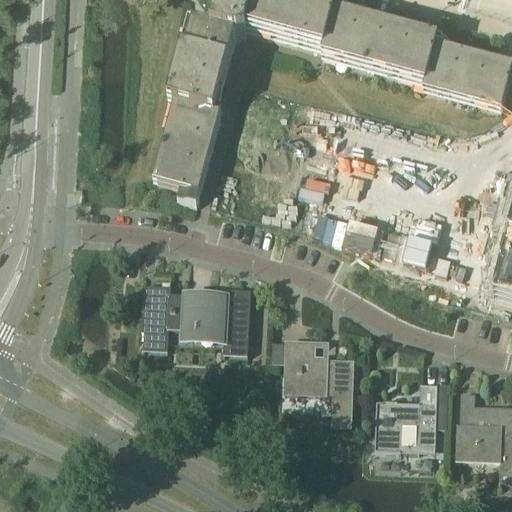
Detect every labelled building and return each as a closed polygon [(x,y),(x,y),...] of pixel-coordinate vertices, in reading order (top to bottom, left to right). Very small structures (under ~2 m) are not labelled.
[(247,39),(323,59),(322,60),(425,87),(423,93),(502,114),(508,92),(511,93),(511,73),(511,78),(435,58),(437,52),(334,25),(335,19),(264,0),(255,0),(253,12),(231,6),(228,16),(218,14),(214,29),(205,34),(204,37),(194,34),(172,113),(178,115),(158,192),(180,198),(177,209),(196,214),(220,123),(215,122),(235,45),(238,46),(246,41),(247,39)] [(501,271),(494,295),(493,295),(493,296),(494,296),(493,301),(493,302),(494,301),(496,293),(511,301),(511,231),(509,241),(508,243),(509,243),(502,268),(501,268),(500,270),(501,271)] [(144,295),(142,340),(144,340),(144,355),(168,356),(168,350),(224,353),(223,363),(247,364),(251,300),(227,298),(226,307),(170,304),(171,295),(147,294),(147,295),(144,295)] [(332,402),(331,435),(351,436),(354,368),(313,366),(313,351),(286,350),(285,401),(332,402)] [(435,453),(437,393),(420,392),(419,411),(376,410),(375,459),(400,460),(400,459),(417,459),(417,456),(419,456),(419,453),(435,453)] [(499,467),(498,490),(511,490),(511,414),(474,413),(475,402),(460,401),(458,466),(499,467)]
